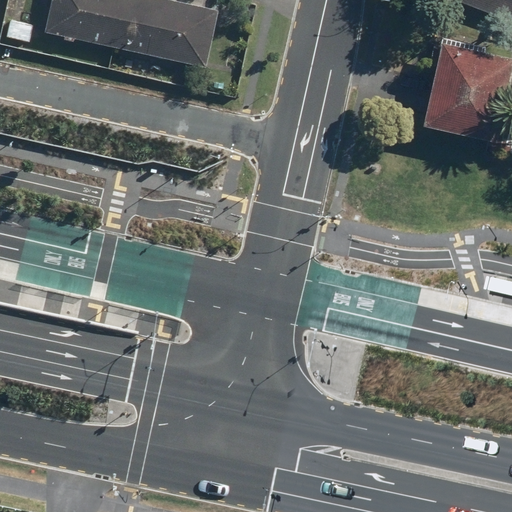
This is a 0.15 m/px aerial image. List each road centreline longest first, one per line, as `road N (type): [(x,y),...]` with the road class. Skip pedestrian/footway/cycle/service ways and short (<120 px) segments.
road 1 (residential): [(326,0),(239,398)]
road 2 (primary): [(239,398),(511,460)]
road 3 (primary): [(0,340),(239,398)]
road 4 (primary): [(221,470),(0,429)]
road 5 (primary): [(424,511),(221,470)]
